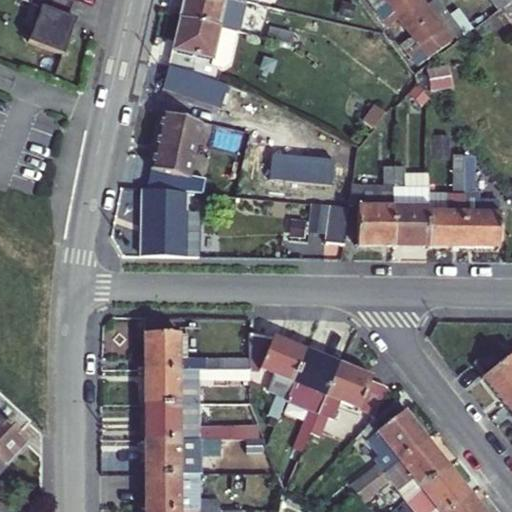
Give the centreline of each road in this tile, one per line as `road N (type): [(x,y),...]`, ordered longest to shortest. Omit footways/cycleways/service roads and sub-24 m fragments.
road 1 (residential): [(72,287),(131,0)]
road 2 (residential): [(72,287),(361,292)]
road 3 (residential): [(511,488),(361,292)]
road 4 (residential): [(71,511),(72,287)]
road 5 (residential): [(361,292),(511,294)]
